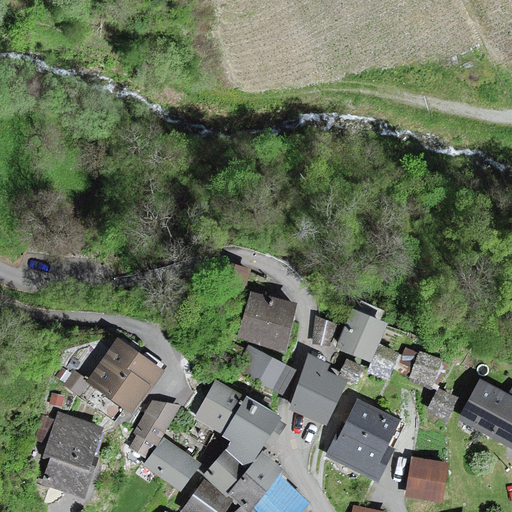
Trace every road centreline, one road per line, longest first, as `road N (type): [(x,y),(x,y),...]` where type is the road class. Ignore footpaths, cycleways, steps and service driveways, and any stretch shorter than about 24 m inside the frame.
road 1 (unclassified): [(323,511),(285,427),(306,324),(299,296),(276,270),(230,254),(86,283),(31,282),(0,270)]
road 2 (track): [(259,96),(366,88),(511,118)]
